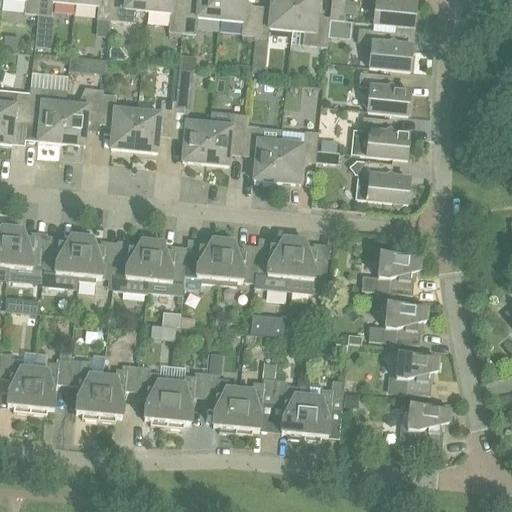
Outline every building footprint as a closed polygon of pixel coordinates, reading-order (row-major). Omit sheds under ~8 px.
[(38,18),(39,0),(3,0),(3,1),(26,4),(25,17),(38,18)] [(39,0),(38,18),(51,19),(53,5),(75,7),(76,0),(39,0)] [(110,30),(112,0),(76,0),(75,7),(98,9),(97,22),(101,23),(100,29),(110,30)] [(135,26),(136,13),(148,14),(149,0),(112,0),(110,30),(119,31),(119,25),(135,26)] [(149,0),(148,14),(171,17),(169,35),(182,36),(186,2),(175,1),(174,0),(149,0)] [(198,0),(199,2),(196,4),(186,3),(186,2),(182,36),(196,38),(197,21),(220,23),(222,0),(198,0)] [(222,0),(220,23),(243,25),(242,38),(255,39),(254,43),(255,44),(258,10),(248,9),(245,6),(246,0),(222,0)] [(272,0),(271,11),(258,10),(255,44),(268,45),(269,32),(292,34),(295,0),(272,0)] [(330,23),(330,21),(319,20),(317,18),(319,0),(295,0),(292,34),(305,35),(303,48),(327,51),(330,23)] [(342,0),(332,0),(330,21),(330,23),(344,24),(346,0),(342,0)] [(417,6),(400,5),(397,1),(394,4),(376,2),(375,12),(368,17),(374,24),(374,27),(414,31),(417,6)] [(356,6),(347,6),(346,16),(355,17),(356,6)] [(364,54),(364,61),(370,68),(369,71),(410,75),(412,50),(395,48),(393,46),(394,35),(359,32),(357,45),(365,46),(364,54)] [(81,75),(92,76),(93,62),(82,61),(81,75)] [(410,94),(393,93),(391,90),(392,79),(360,76),(359,90),(370,91),(369,100),(362,105),(368,112),(367,115),(408,120),(410,94)] [(27,126),(31,91),(30,91),(30,97),(17,95),(15,108),(0,106),(0,146),(12,148),(14,127),(17,125),(27,126)] [(44,92),(31,91),(27,126),(28,120),(38,121),(40,124),(38,145),(62,147),(65,107),(43,105),(44,92)] [(99,137),(100,127),(103,98),(103,94),(85,92),(78,109),(65,107),(62,147),(85,149),(86,135),(99,137)] [(116,99),(103,98),(100,127),(110,128),(113,131),(111,152),(134,154),(138,114),(115,112),(116,99)] [(172,140),(175,105),(162,104),(161,117),(138,114),(134,154),(157,157),(159,135),(162,133),(172,134),(171,140),(172,140)] [(176,105),(175,105),(172,140),(182,141),(184,144),(182,165),(206,167),(210,128),(187,125),(188,112),(175,111),(176,105)] [(243,159),(247,118),(234,117),(232,130),(210,128),(206,167),(229,170),(231,149),(234,146),(244,147),(243,159)] [(247,118),(243,159),(254,160),(256,162),(254,183),(277,186),(281,146),(258,144),(259,131),(246,130),(247,118)] [(391,124),(364,121),(362,134),(353,134),(351,158),(407,164),(409,139),(393,137),(390,134),(391,124)] [(304,148),(281,146),(277,186),(300,188),(302,167),(305,165),(316,166),(318,136),(319,129),(306,128),(304,148)] [(391,179),(392,168),(356,165),(349,170),(355,178),(358,178),(355,203),(392,207),(397,213),(403,208),(407,208),(410,183),(393,181),(391,179)] [(0,270),(9,271),(13,231),(2,230),(0,233),(0,270)] [(43,276),(46,249),(34,248),(35,241),(26,241),(23,232),(13,231),(9,271),(32,273),(43,274),(43,276)] [(46,249),(43,276),(42,289),(77,293),(78,285),(82,240),(72,239),(68,246),(58,246),(58,252),(46,251),(46,249)] [(96,249),(94,244),(93,241),(82,240),(78,285),(96,287),(96,282),(102,282),(113,283),(116,256),(116,258),(104,257),(105,250),(96,249)] [(258,253),(255,287),(254,291),(289,294),(290,287),(294,242),(284,241),(280,249),(270,248),(270,254),(258,253)] [(308,252),(306,246),(305,243),(294,242),(290,287),(308,289),(308,284),(314,285),(314,284),(326,285),(328,260),(316,259),(317,252),(308,252)] [(187,255),(184,288),(184,292),(200,294),(201,287),(219,289),(224,244),(213,243),(209,250),(200,249),(199,256),(187,255)] [(116,256),(113,283),(112,294),(147,297),(148,294),(153,245),(142,244),(138,251),(129,251),(128,257),(116,256)] [(243,285),(255,287),(258,253),(257,261),(245,260),(246,254),(237,253),(234,245),(224,244),(219,289),(237,290),(238,285),(243,286),(243,285)] [(187,255),(186,259),(186,263),(174,262),(175,255),(166,254),(163,246),(153,245),(148,294),(183,297),(184,288),(187,255)] [(413,299),(414,285),(410,285),(411,277),(419,274),(420,263),(397,260),(397,255),(385,254),(384,259),(381,259),(378,281),(363,280),(362,294),(388,297),(413,299)] [(27,316),(40,317),(41,304),(28,303),(27,316)] [(419,349),(421,335),(417,335),(418,327),(426,324),(427,313),(387,309),(385,331),(370,330),(368,345),(395,347),(419,349)] [(253,318),(251,338),(271,340),(273,320),(253,318)] [(176,331),(151,329),(150,343),(175,345),(176,331)] [(362,347),(363,339),(351,338),(350,346),(362,347)] [(321,344),(313,344),(313,355),(321,355),(321,344)] [(336,350),(336,357),(340,363),(347,363),(348,351),(336,350)] [(68,388),(70,363),(71,354),(60,353),(59,362),(58,362),(58,367),(48,366),(47,374),(35,373),(30,417),(47,419),(48,414),(54,415),(57,387),(68,388)] [(13,416),(30,417),(35,373),(22,371),(23,363),(13,362),(14,358),(2,356),(0,373),(0,381),(10,383),(7,410),(14,411),(13,416)] [(398,359),(396,382),(391,381),(389,396),(406,398),(406,397),(430,400),(432,386),(428,385),(429,377),(437,375),(438,363),(398,359)] [(82,422),(99,424),(103,379),(91,378),(92,365),(81,364),(70,363),(68,388),(79,389),(76,417),(82,418),(82,422)] [(276,382),(276,374),(277,367),(266,365),(264,381),(276,382)] [(136,395),(139,370),(126,369),(126,373),(116,372),(115,381),(103,379),(99,424),(116,426),(116,421),(123,422),(125,394),(136,395)] [(150,429),(167,431),(172,386),(159,385),(160,377),(150,376),(151,371),(139,370),(136,395),(147,396),(144,424),(151,424),(150,429)] [(338,381),(338,385),(345,386),(346,370),(342,370),(341,378),(338,381)] [(184,387),(172,386),(167,431),(184,432),(185,428),(191,428),(194,401),(205,402),(207,377),(195,376),(194,380),(185,379),(184,387)] [(219,436),(236,438),(240,393),(228,392),(229,384),(219,383),(219,378),(207,377),(205,402),(216,403),(213,430),(219,431),(219,436)] [(240,393),(236,438),(252,439),(253,434),(259,435),(262,408),(273,409),(276,384),(263,382),(263,387),(253,386),(252,394),(240,393)] [(287,443),(304,444),(309,400),(296,398),(297,390),(287,389),(288,385),(276,384),(273,409),(284,410),(281,437),(288,438),(287,443)] [(332,384),(331,394),(322,393),(321,401),(309,400),(304,444),(321,446),(321,441),(328,442),(331,414),(342,416),(345,386),(338,385),(332,384)] [(345,409),(359,410),(360,398),(346,397),(345,409)] [(442,451),(443,437),(440,436),(441,429),(449,426),(450,415),(405,410),(401,447),(418,449),(442,451)]
